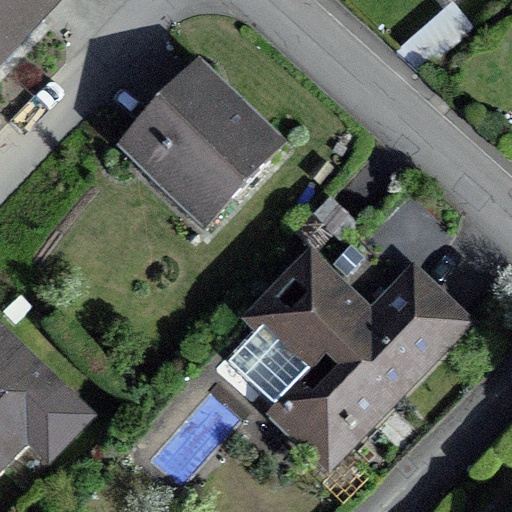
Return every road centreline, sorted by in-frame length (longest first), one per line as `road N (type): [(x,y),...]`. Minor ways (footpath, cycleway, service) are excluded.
road 1 (residential): [(264,0),(511,220)]
road 2 (residential): [(0,176),(160,0)]
road 3 (residential): [(388,511),(511,384)]
